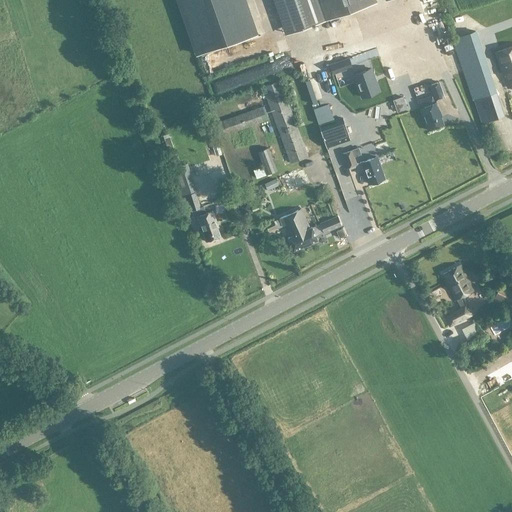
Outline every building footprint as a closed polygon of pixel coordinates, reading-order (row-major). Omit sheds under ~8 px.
[(243,0),(179,0),(198,54),(255,34),(243,0)] [(273,0),(285,34),(374,3),(372,0),(273,0)] [(367,30),(444,7),(442,0),(398,0),(362,11),(367,30)] [(436,52),(439,61),(450,57),(440,30),(434,32),(440,50),(436,52)] [(408,31),(404,35),(412,43),(416,40),(408,31)] [(475,31),(452,39),(473,99),(474,99),(482,122),(503,115),(475,31)] [(511,45),(496,52),(509,87),(511,85),(511,45)] [(210,57),(203,59),(206,71),(213,68),(210,57)] [(333,73),(352,67),(348,58),(330,65),(333,73)] [(231,79),(241,76),(238,68),(229,71),(231,79)] [(362,97),(379,91),(371,68),(354,74),(362,97)] [(313,75),(326,114),(337,111),(324,72),(313,75)] [(235,85),(233,80),(217,86),(221,95),(251,84),(249,80),(235,85)] [(290,163),(308,156),(280,80),(262,87),(290,163)] [(439,81),(429,84),(435,100),(445,97),(445,96),(439,81)] [(408,108),(403,96),(394,100),(398,112),(408,108)] [(439,112),(440,111),(437,102),(420,107),(428,130),(443,124),(439,112)] [(223,136),(269,119),(264,106),(218,122),(223,136)] [(347,110),(325,115),(327,122),(349,117),(347,110)] [(343,118),(319,126),(326,147),(350,139),(343,118)] [(352,150),(343,153),(348,167),(357,164),(354,157),(362,154),(359,147),(352,150)] [(277,171),(269,148),(258,151),(264,166),(253,170),(257,179),(267,176),(267,175),(277,171)] [(385,178),(377,156),(362,162),(369,183),(385,178)] [(187,163),(171,169),(181,195),(186,193),(191,191),(197,189),(187,163)] [(292,188),(311,181),(309,175),(290,182),(292,188)] [(278,186),(275,179),(264,184),(267,191),(278,186)] [(192,193),(191,191),(186,193),(191,210),(200,207),(196,192),(192,193)] [(360,196),(344,202),(359,235),(380,226),(368,199),(362,202),(360,196)] [(200,207),(191,210),(195,219),(199,218),(204,232),(218,227),(212,211),(206,213),(204,206),(200,207)] [(312,227),(310,228),(301,208),(280,218),(280,219),(274,221),(276,225),(281,222),(283,225),(285,225),(290,237),(288,237),(294,250),(317,239),(312,227)] [(337,216),(320,223),(320,224),(323,232),(323,233),(341,225),(337,216)] [(277,228),(276,225),(274,221),(266,225),(268,231),(277,228)] [(204,232),(203,232),(206,242),(220,236),(217,228),(218,227),(204,232)] [(343,229),(337,231),(340,238),(346,236),(343,229)] [(456,298),(461,307),(445,315),(450,326),(472,314),(467,304),(464,305),(459,296),(473,289),(460,265),(442,274),(455,299),(456,298)] [(488,271),(484,274),(479,276),(481,280),(490,276),(488,271)] [(494,298),(511,306),(511,290),(500,285),(494,298)] [(500,328),(511,321),(507,314),(496,321),(500,328)]
